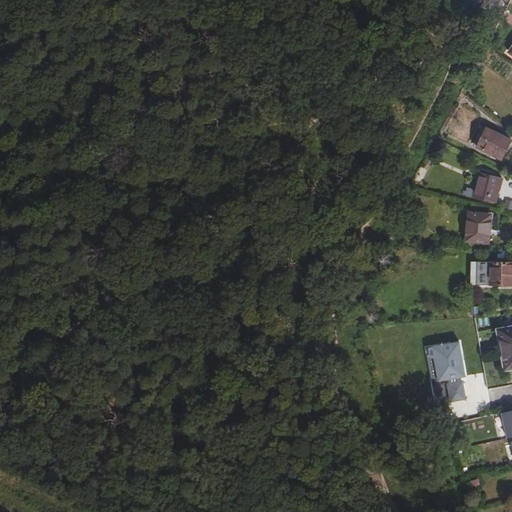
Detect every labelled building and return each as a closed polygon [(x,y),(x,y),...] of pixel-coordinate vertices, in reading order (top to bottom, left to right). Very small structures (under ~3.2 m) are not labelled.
[(470,74),(475,77),(482,64),(477,61),(470,74)] [(475,150),(500,162),(508,144),(485,133),(484,134),(480,132),(472,147),(476,148),(475,150)] [(419,170),(425,173),(437,150),(431,147),(419,170)] [(471,200),(493,205),(499,180),(477,175),(471,200)] [(464,244),(486,247),(490,218),(467,215),(464,244)] [(475,286),(511,287),(511,262),(476,261),(475,286)] [(502,358),(511,355),(511,326),(496,329),(502,358)] [(473,377),(478,377),(472,342),(442,347),(444,358),(448,358),(450,373),(452,373),(454,381),(461,380),(462,384),(460,385),(463,402),(478,399),(475,382),(474,382),(473,377)] [(382,365),(389,364),(386,352),(379,354),(382,365)] [(511,355),(502,358),(504,371),(501,371),(499,371),(502,389),(511,386),(511,355)] [(504,439),(511,437),(511,411),(498,414),(504,439)]
